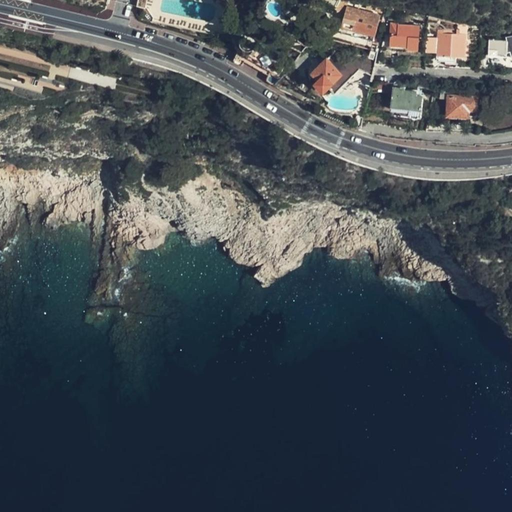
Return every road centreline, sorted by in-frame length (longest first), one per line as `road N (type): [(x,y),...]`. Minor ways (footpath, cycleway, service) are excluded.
road 1 (secondary): [(0,4),(179,50),(359,144)]
road 2 (residential): [(511,133),(374,130),(359,144)]
road 3 (secondary): [(359,144),(437,159),(511,155)]
road 4 (residential): [(378,68),(511,76)]
